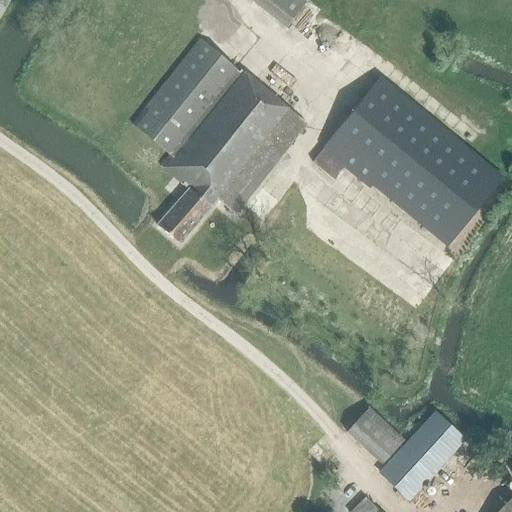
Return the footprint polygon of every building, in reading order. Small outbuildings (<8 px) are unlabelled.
[(251,0),(288,26),(305,0),(251,0)] [(215,200),(233,214),(290,143),(306,124),(240,70),(238,73),(199,40),(131,125),(168,156),(159,167),(187,190),(156,226),(178,245),(215,200)] [(501,178),(378,79),(310,162),(332,179),(340,169),(366,190),(368,187),(444,249),(501,178)] [(264,218),(280,198),(262,184),(247,204),(264,218)] [(464,440),(462,438),(434,413),(379,473),(408,500),(464,440)] [(511,511),(511,497),(497,511),(511,511)] [(377,511),(364,498),(362,500),(350,511),(377,511)]
